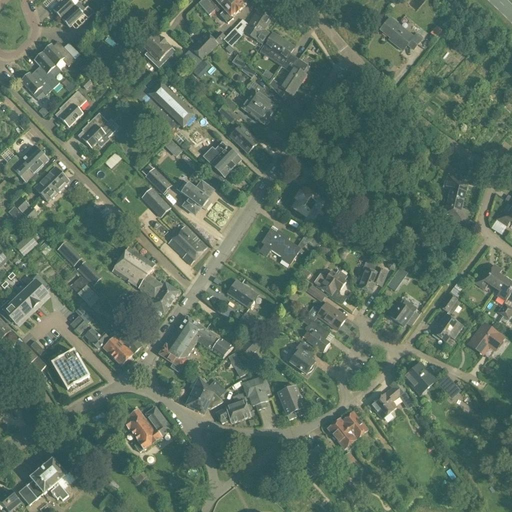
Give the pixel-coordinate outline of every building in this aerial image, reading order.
[(56,0),(56,1),(59,5),(53,11),(61,20),(79,3),(76,0),(56,0)] [(213,0),(214,0),(210,4),(214,9),(219,5),(220,6),(227,0),(232,6),(239,0),(213,0)] [(246,5),(241,0),(239,0),(232,6),(227,0),(220,6),(219,5),(214,9),(215,11),(217,13),(222,9),(224,12),(220,16),(228,25),(233,20),(231,18),(235,14),(236,15),(242,10),(241,9),(246,5)] [(109,7),(105,2),(101,6),(97,9),(102,14),(109,7)] [(79,3),(61,20),(70,29),(72,27),(76,32),(95,14),(88,7),(85,10),(79,3)] [(43,5),(35,14),(38,17),(47,9),(43,5)] [(229,46),(240,34),(242,30),(263,44),(269,35),(263,31),(271,20),(258,12),(249,26),(242,21),(223,41),(229,46)] [(402,52),(407,46),(413,51),(422,41),(416,36),(413,39),(390,19),(380,32),(393,42),(392,44),(402,52)] [(436,39),(441,33),(442,32),(437,27),(431,35),(436,39)] [(172,50),(157,34),(143,48),(154,58),(151,60),(157,66),(165,57),(169,60),(174,55),(174,52),(172,50)] [(206,35),(195,46),(207,57),(225,39),(220,34),(213,41),(206,35)] [(289,57),(294,49),(273,34),(265,47),(285,60),(281,67),(289,72),(290,73),(298,61),(297,62),(289,57)] [(75,61),(64,49),(58,43),(54,47),(52,45),(43,53),(56,67),(60,71),(66,65),(69,68),(76,62),(75,61)] [(307,57),(311,48),(304,45),(300,55),(307,57)] [(207,57),(195,46),(183,59),(194,70),(207,57)] [(56,67),(43,53),(34,62),(40,68),(36,72),(53,91),(60,84),(50,73),(56,67)] [(241,72),(252,80),(256,74),(238,56),(232,64),(242,71),(241,72)] [(83,64),(89,70),(93,66),(87,60),(83,64)] [(205,61),(197,69),(204,75),(211,67),(205,61)] [(290,73),(289,72),(280,86),(273,81),(269,86),(282,99),(286,93),(292,97),(306,76),(302,73),(307,67),(302,63),(298,61),(290,73)] [(53,91),(36,72),(32,76),(30,74),(20,82),(34,96),(40,90),(46,97),(53,91)] [(92,85),(87,80),(81,85),(86,90),(92,85)] [(135,97),(171,131),(175,128),(177,130),(180,126),(183,129),(195,117),(160,84),(158,87),(153,82),(146,89),(144,87),(135,97)] [(247,89),(253,94),(248,101),(270,118),(271,116),(272,117),(272,116),(272,115),(277,108),(267,101),(271,97),(251,82),(247,89)] [(66,89),(70,93),(74,88),(70,84),(66,89)] [(60,110),(64,115),(60,119),(69,129),(83,115),(79,110),(87,102),(78,93),(60,110)] [(119,102),(127,110),(132,105),(124,97),(119,102)] [(269,120),(270,118),(248,101),(241,110),(263,126),(264,126),(265,126),(267,126),(269,123),(269,121),(268,121),(269,119),(269,120)] [(238,109),(232,102),(227,107),(228,108),(234,113),(238,109)] [(232,125),(239,118),(225,105),(218,113),(232,125)] [(135,109),(132,112),(137,118),(141,115),(135,109)] [(92,150),(106,136),(108,139),(119,129),(111,120),(108,124),(99,115),(82,131),(87,136),(83,140),(92,150)] [(258,144),(241,127),(230,138),(248,155),(258,144)] [(164,146),(169,151),(175,144),(171,140),(164,146)] [(187,151),(191,147),(186,142),(182,146),(187,151)] [(228,149),(223,144),(215,152),(213,149),(204,158),(224,179),(241,162),(228,149)] [(0,154),(8,163),(14,156),(4,146),(0,150),(0,154)] [(19,176),(41,154),(34,147),(19,161),(15,157),(8,165),(7,164),(6,167),(5,169),(5,171),(5,174),(7,175),(9,177),(11,177),(14,177),(16,176),(17,175),(17,174),(19,176)] [(111,170),(122,159),(117,153),(105,164),(111,170)] [(41,154),(19,176),(26,183),(48,161),(41,154)] [(41,197),(63,176),(55,168),(34,189),(41,197)] [(155,169),(147,178),(164,195),(172,187),(155,169)] [(224,181),(212,170),(210,173),(221,184),(224,181)] [(70,183),(63,176),(41,197),(48,204),(70,183)] [(183,187),(189,181),(183,176),(177,182),(183,187)] [(449,199),(463,203),(467,187),(459,185),(461,179),(448,176),(445,190),(451,191),(449,199)] [(187,204),(184,208),(195,217),(201,209),(202,210),(203,209),(206,211),(212,204),(208,201),(209,201),(208,200),(213,192),(202,184),(196,191),(189,185),(182,194),(188,199),(184,203),(187,204)] [(172,209),(152,189),(141,200),(161,220),(172,209)] [(298,201),(293,209),(308,219),(320,200),(305,190),(302,195),(300,194),(296,200),(298,201)] [(463,203),(449,199),(445,215),(453,217),(451,223),(464,226),(468,212),(461,211),(463,203)] [(23,200),(16,206),(22,214),(30,206),(23,200)] [(23,215),(30,222),(38,215),(31,207),(23,215)] [(24,219),(15,208),(9,213),(18,224),(24,229),(29,223),(24,219)] [(511,223),(511,208),(508,215),(503,212),(496,221),(507,228),(511,222),(511,223)] [(373,227),(362,222),(355,231),(366,237),(373,227)] [(184,260),(191,267),(208,250),(200,242),(200,243),(185,228),(169,244),(184,259),(184,260)] [(301,251),(297,248),(288,242),(289,240),(280,233),(278,236),(271,230),(261,244),(264,246),(260,253),(267,258),(271,251),(282,259),(281,261),(290,267),(301,251)] [(337,240),(345,246),(352,237),(343,231),(337,240)] [(307,234),(302,241),(308,245),(317,251),(322,245),(307,234)] [(110,260),(89,242),(86,245),(75,236),(68,244),(100,271),(110,260)] [(42,240),(35,247),(41,253),(48,247),(42,240)] [(24,257),(32,249),(25,242),(17,250),(24,257)] [(64,243),(57,250),(73,265),(80,258),(64,243)] [(132,284),(141,290),(144,285),(150,277),(149,276),(156,265),(129,248),(113,272),(128,282),(132,284)] [(394,271),(397,264),(390,261),(388,265),(389,269),(394,271)] [(381,288),(387,273),(376,269),(377,266),(367,262),(363,270),(366,271),(359,288),(372,293),(375,285),(381,288)] [(84,265),(78,271),(84,277),(90,271),(84,265)] [(496,290),(504,279),(499,276),(502,271),(494,266),(484,281),(479,278),(475,284),(485,291),(488,285),(496,290)] [(305,269),(300,276),(305,281),(311,273),(305,269)] [(400,269),(387,287),(395,292),(408,274),(400,269)] [(337,276),(332,272),(327,279),(320,275),(314,284),(332,297),(336,290),(340,292),(346,283),(345,282),(347,277),(340,272),(337,276)] [(88,281),(92,285),(98,279),(94,275),(88,281)] [(26,288),(40,303),(48,295),(44,291),(49,287),(38,276),(26,288)] [(150,277),(144,285),(141,290),(155,299),(151,306),(164,315),(171,304),(179,293),(161,281),(160,283),(150,277)] [(511,292),(511,284),(504,279),(496,290),(499,293),(497,297),(505,303),(511,292)] [(132,284),(128,282),(124,288),(121,285),(109,303),(118,309),(130,291),(128,290),(132,284)] [(258,296),(237,282),(228,295),(249,309),(258,296)] [(307,293),(321,304),(326,297),(312,286),(307,293)] [(78,295),(91,309),(100,300),(86,287),(78,295)] [(26,288),(18,295),(33,310),(40,303),(26,288)] [(460,293),(454,288),(451,294),(458,299),(462,294),(460,293)] [(33,310),(18,295),(10,302),(9,301),(25,318),(33,310)] [(450,296),(440,309),(448,314),(457,301),(450,296)] [(388,317),(404,328),(406,325),(411,328),(419,317),(414,313),(417,310),(403,300),(400,305),(398,304),(388,317)] [(25,318),(9,301),(0,310),(0,315),(9,325),(12,321),(16,326),(25,318)] [(285,309),(288,312),(293,307),(289,304),(285,309)] [(347,319),(327,304),(317,317),(337,332),(347,319)] [(503,318),(509,308),(504,305),(498,314),(503,318)] [(226,319),(231,311),(225,307),(220,314),(226,319)] [(511,310),(509,308),(503,318),(508,321),(511,315),(511,310)] [(80,309),(76,313),(85,322),(89,318),(80,309)] [(237,326),(256,339),(264,327),(245,314),(237,326)] [(440,339),(446,343),(450,337),(454,340),(463,327),(446,316),(433,334),(434,335),(432,337),(438,341),(440,339)] [(79,317),(70,326),(75,331),(84,322),(79,317)] [(323,339),(327,332),(307,317),(303,323),(308,327),(305,331),(312,335),(307,342),(323,353),(330,344),(323,339)] [(181,327),(178,331),(197,345),(198,343),(207,331),(189,319),(187,318),(187,319),(183,324),(183,325),(182,326),(181,326),(181,327)] [(0,320),(0,341),(11,332),(0,320)] [(89,327),(84,322),(75,331),(80,336),(89,327)] [(489,347),(495,351),(504,340),(497,335),(484,325),(470,346),(483,355),(489,347)] [(121,327),(113,334),(134,355),(142,348),(121,327)] [(101,339),(92,330),(85,337),(99,351),(110,340),(105,335),(101,339)] [(162,356),(162,357),(174,365),(172,368),(179,373),(181,369),(182,370),(188,361),(187,360),(197,345),(178,331),(177,332),(177,333),(175,337),(174,336),(174,337),(167,348),(166,347),(165,348),(166,348),(162,353),(162,354),(162,356)] [(207,331),(198,343),(224,360),(234,349),(207,331)] [(134,355),(113,334),(116,337),(103,349),(121,368),(134,355)] [(252,338),(242,348),(250,356),(260,346),(252,338)] [(39,346),(35,342),(31,347),(34,351),(39,346)] [(46,368),(23,344),(14,353),(22,362),(28,368),(37,377),(46,368)] [(312,361),(315,356),(301,345),(293,355),(292,354),(290,358),(289,359),(289,360),(290,362),(290,363),(290,364),(307,376),(308,374),(310,373),(312,372),(313,371),(314,369),(314,368),(315,365),(316,364),(312,361)] [(42,350),(39,346),(34,351),(38,354),(42,350)] [(46,354),(42,350),(38,354),(41,358),(46,354)] [(89,378),(73,353),(52,366),(68,392),(89,378)] [(229,359),(231,363),(238,359),(236,355),(229,359)] [(200,365),(194,362),(191,369),(196,372),(200,365)] [(436,383),(420,365),(405,378),(421,396),(436,383)] [(242,385),(245,393),(248,402),(248,403),(251,402),(253,408),(256,407),(258,412),(266,410),(264,404),(268,403),(266,397),(270,396),(268,391),(269,390),(265,378),(242,385)] [(216,383),(209,390),(200,381),(194,392),(189,390),(183,403),(184,405),(187,407),(187,408),(204,416),(207,410),(210,411),(223,404),(218,399),(225,392),(216,383)] [(385,395),(392,403),(400,397),(406,391),(397,381),(390,387),(392,389),(385,395)] [(296,388),(278,395),(287,417),(289,421),(297,418),(295,414),(297,412),(299,417),(307,414),(305,410),(305,409),(296,388)] [(248,402),(245,393),(232,398),(235,406),(245,403),(248,402)] [(392,403),(385,395),(371,407),(382,420),(396,409),(392,403)] [(217,415),(222,425),(223,425),(231,422),(232,425),(250,419),(245,403),(235,406),(226,410),(217,415)] [(172,431),(156,409),(144,418),(139,411),(130,417),(127,416),(124,419),(124,422),(123,422),(124,423),(123,423),(124,424),(120,427),(125,434),(129,431),(129,432),(131,431),(139,443),(138,443),(139,444),(135,447),(140,454),(144,451),(164,438),(167,441),(174,436),(171,432),(172,431)] [(351,445),(352,445),(368,432),(354,413),(342,422),(349,431),(348,432),(349,434),(345,438),(351,445)] [(349,431),(342,422),(340,420),(328,430),(344,451),(347,449),(349,452),(354,448),(352,445),(351,445),(345,438),(349,434),(348,432),(349,431)] [(310,479),(313,476),(314,478),(331,463),(318,449),(302,463),(308,471),(305,473),(310,479)] [(334,467),(344,480),(360,468),(349,454),(334,467)] [(33,482),(19,494),(30,507),(43,496),(44,496),(53,488),(55,490),(51,494),(57,501),(59,499),(63,503),(69,498),(64,492),(79,479),(73,472),(67,477),(54,461),(31,480),(33,482)] [(193,464),(184,467),(187,476),(196,472),(193,464)] [(132,478),(138,485),(146,477),(141,471),(132,478)] [(103,484),(107,479),(99,472),(95,476),(103,484)] [(353,482),(349,477),(344,480),(349,485),(353,482)] [(11,492),(0,500),(0,509),(1,511),(4,508),(7,511),(12,511),(22,504),(11,492)]
